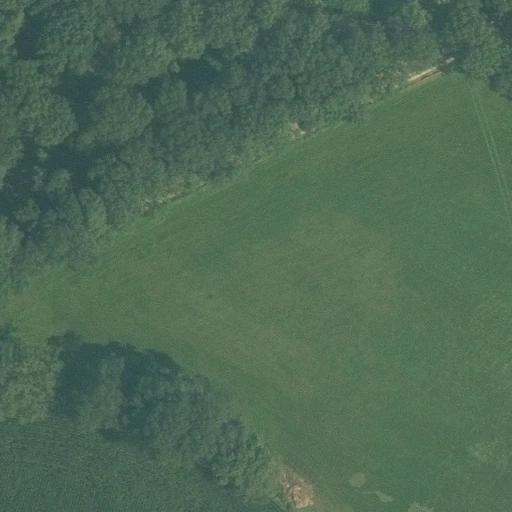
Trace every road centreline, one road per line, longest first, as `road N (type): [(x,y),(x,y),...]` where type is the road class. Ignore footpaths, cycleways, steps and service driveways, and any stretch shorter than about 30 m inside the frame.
road 1 (track): [(0,272),(511,8)]
road 2 (track): [(247,0),(511,42)]
